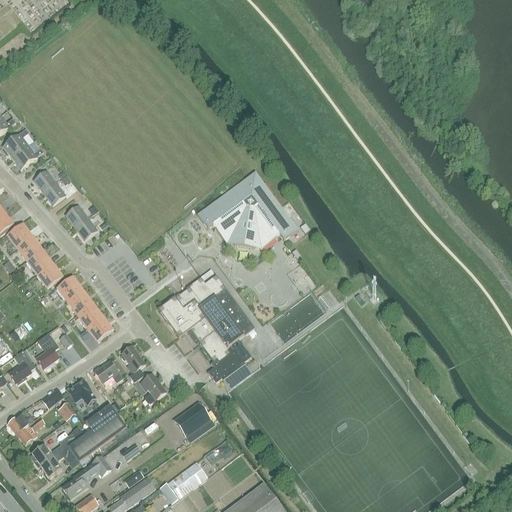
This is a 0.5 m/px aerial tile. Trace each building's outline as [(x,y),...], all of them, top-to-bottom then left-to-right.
[(6,126),(0,118),(0,136),(9,130),(16,125),(13,121),(6,126)] [(11,161),(28,148),(22,141),(29,136),(26,132),(19,137),(19,136),(3,149),(11,161)] [(34,156),(28,148),(11,161),(20,173),(37,160),(43,155),(40,151),(34,156)] [(43,196),(56,186),(47,173),(34,183),(43,196)] [(255,174),(198,217),(197,217),(208,231),(213,227),(227,245),(231,242),(235,247),(254,250),(258,246),(261,251),(277,240),(280,237),(284,243),(298,232),(255,174)] [(66,198),(56,186),(43,196),(53,208),(66,198)] [(66,218),(75,231),(88,221),(79,208),(66,218)] [(0,235),(12,226),(3,213),(0,215),(0,235)] [(108,218),(101,222),(104,228),(111,224),(108,218)] [(305,230),(310,226),(305,220),(301,223),(305,230)] [(88,221),(75,231),(84,243),(97,233),(88,221)] [(18,251),(33,240),(23,227),(8,238),(18,251)] [(33,240),(18,251),(28,264),(43,253),(33,240)] [(43,253),(28,264),(37,277),(52,266),(43,253)] [(148,263),(151,269),(159,265),(156,259),(148,263)] [(62,279),(52,266),(37,277),(47,290),(62,279)] [(216,278),(205,286),(244,338),(255,330),(226,291),(216,278)] [(68,304),(83,293),(73,280),(58,291),(68,304)] [(175,299),(158,312),(179,340),(190,332),(203,350),(213,364),(212,365),(211,366),(213,369),(235,353),(231,348),(239,342),(244,338),(205,286),(201,280),(187,291),(187,292),(176,300),(175,299)] [(93,306),(83,293),(68,304),(77,317),(93,306)] [(359,296),(355,299),(361,308),(366,304),(359,296)] [(103,319),(93,306),(77,317),(87,330),(103,319)] [(103,319),(87,330),(97,343),(112,332),(103,319)] [(59,351),(48,336),(37,344),(45,355),(36,361),(44,372),(46,373),(50,370),(50,368),(59,361),(54,354),(59,351)] [(67,350),(73,346),(66,336),(60,341),(67,350)] [(251,360),(239,342),(231,348),(235,353),(213,369),(214,370),(208,375),(216,386),(222,381),(223,383),(245,367),(244,365),(251,360)] [(122,357),(122,358),(122,359),(121,360),(124,363),(125,363),(126,363),(129,367),(127,369),(133,376),(129,379),(134,385),(145,378),(140,372),(146,367),(132,349),(122,357)] [(16,387),(17,386),(18,388),(24,383),(23,382),(32,375),(31,373),(35,371),(23,353),(14,360),(20,368),(9,376),(16,387)] [(95,374),(95,375),(95,376),(103,387),(113,380),(117,386),(123,382),(110,364),(101,371),(100,370),(99,370),(95,373),(95,374)] [(153,377),(140,386),(138,383),(134,387),(141,396),(145,393),(146,394),(148,392),(150,396),(145,399),(145,402),(148,406),(151,407),(156,403),(166,395),(153,377)] [(72,388),(67,392),(68,394),(76,405),(82,401),(85,405),(87,408),(96,402),(83,383),(73,390),(72,388)] [(57,392),(42,403),(42,404),(48,411),(63,400),(57,392)] [(68,405),(62,410),(71,421),(77,416),(68,405)] [(199,407),(175,423),(186,438),(210,422),(199,407)] [(85,438),(68,450),(74,457),(80,465),(127,431),(110,408),(86,425),(92,433),(85,438)] [(18,438),(29,429),(28,428),(34,423),(26,412),(8,427),(18,438)] [(29,430),(29,429),(18,438),(26,448),(37,439),(34,435),(45,426),(40,421),(29,430)] [(68,450),(85,438),(78,430),(74,433),(71,437),(60,445),(61,448),(53,454),(54,456),(52,458),(45,448),(32,457),(33,458),(31,460),(34,464),(36,463),(41,470),(60,455),(68,449),(68,450)] [(127,464),(140,454),(135,448),(122,458),(127,464)] [(64,460),(63,460),(66,464),(74,457),(68,450),(68,449),(60,455),(64,460)] [(59,463),(63,460),(64,460),(60,455),(41,470),(50,482),(62,473),(55,463),(57,461),(59,463)] [(111,472),(102,460),(84,473),(74,481),(74,482),(62,490),(71,502),(88,489),(84,484),(96,475),(99,475),(102,479),(111,472)] [(197,465),(167,486),(179,501),(207,480),(197,465)] [(126,511),(156,491),(148,480),(120,499),(122,501),(109,510),(110,511),(126,511)] [(282,511),(264,487),(229,511),(282,511)] [(77,511),(92,511),(98,508),(91,498),(76,509),(77,511)]
